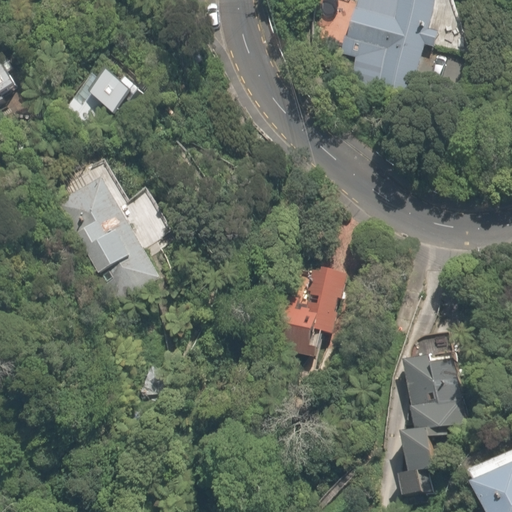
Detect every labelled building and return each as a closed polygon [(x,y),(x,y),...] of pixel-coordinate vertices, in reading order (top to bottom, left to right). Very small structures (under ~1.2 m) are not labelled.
[(415,83),(422,51),(427,53),(430,40),(419,38),(421,29),(432,32),(438,0),(437,0),(354,0),(343,59),(381,67),(375,98),(417,106),(421,84),(415,83)] [(143,87),(111,64),(82,104),(114,127),(143,87)] [(109,174),(53,205),(114,314),(169,284),(109,174)] [(358,225),(325,223),(323,262),(356,264),(358,225)] [(286,301),(281,352),(323,356),(325,332),(343,334),(349,272),(316,269),(313,304),(286,301)] [(408,470),(437,468),(434,435),(469,433),(462,353),(407,357),(412,424),(404,424),(408,470)] [(511,511),(511,451),(471,467),(488,511),(511,511)]
